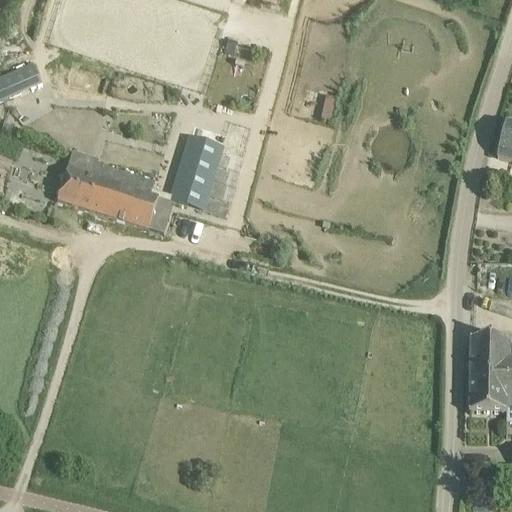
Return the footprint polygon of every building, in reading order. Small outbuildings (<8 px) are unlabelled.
[(228,43),(225,54),(233,56),(236,45),(228,43)] [(0,81),(0,104),(42,86),(33,67),(0,81)] [(511,125),(507,124),(497,160),(511,163),(511,125)] [(68,172),(58,205),(149,233),(159,200),(151,198),(155,184),(98,167),(94,180),(68,172)] [(508,343),(470,342),(469,416),(507,416),(507,428),(511,428),(511,355),(508,355),(508,343)]
